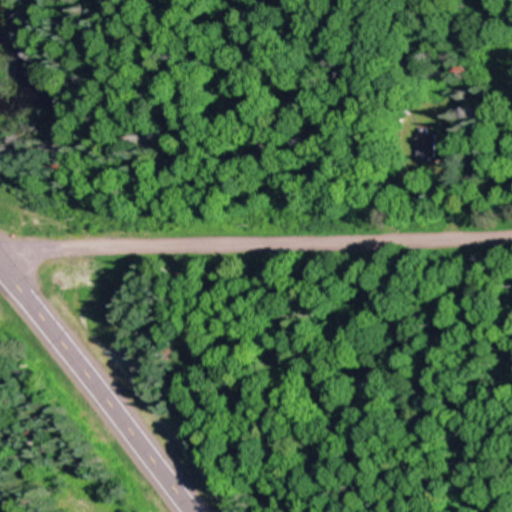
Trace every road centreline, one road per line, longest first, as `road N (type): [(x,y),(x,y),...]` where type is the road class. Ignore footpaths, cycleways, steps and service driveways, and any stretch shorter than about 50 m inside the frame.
road 1 (residential): [(0,255),(511,236)]
road 2 (primary): [(0,264),(193,511)]
